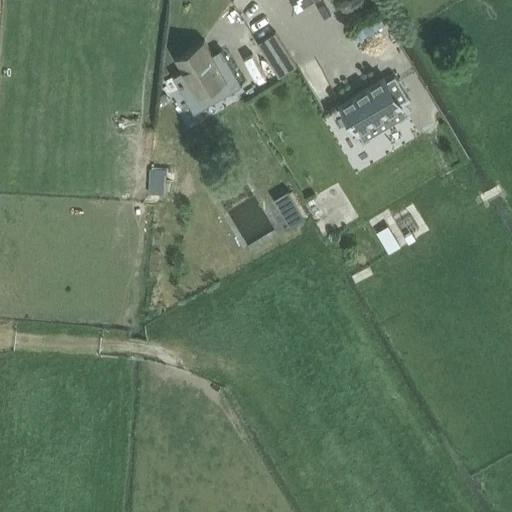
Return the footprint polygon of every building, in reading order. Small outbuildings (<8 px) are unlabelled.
[(293,0),(299,9),(312,0),(293,0)] [(344,0),(341,2),(339,7),(342,11),(346,13),(351,10),(351,9),(356,10),(365,5),(367,1),(366,0),(351,0),(350,1),(346,0),(344,0)] [(275,32),(257,43),(279,77),(297,66),(275,32)] [(205,40),(175,57),(184,72),(176,77),(195,110),(240,84),(241,86),(243,85),(222,49),(220,50),(221,51),(214,55),(205,40)] [(385,77),(342,103),(344,107),(342,108),(355,130),(357,129),(364,141),(408,115),(401,103),(409,98),(396,75),(387,81),(385,77)] [(297,205),(282,213),(290,227),(305,218),(297,205)] [(389,226),(377,233),(389,253),(401,246),(389,226)] [(412,232),(405,237),(409,243),(416,239),(412,232)]
